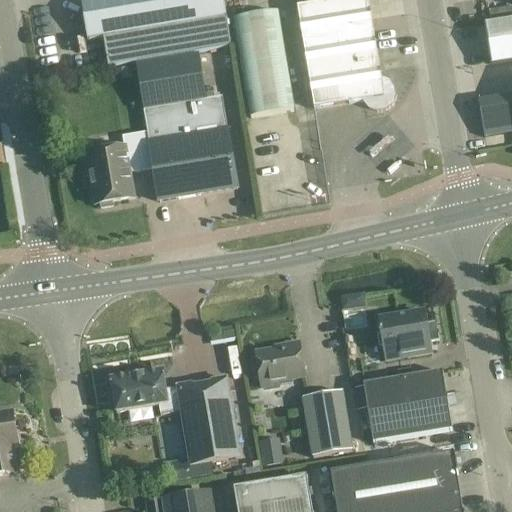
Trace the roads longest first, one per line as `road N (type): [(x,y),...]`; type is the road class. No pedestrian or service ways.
road 1 (tertiary): [(49,286),(247,260),(461,216)]
road 2 (unclassified): [(49,286),(0,22)]
road 3 (unclassified): [(497,466),(461,216)]
road 4 (unclassified): [(88,511),(49,286)]
road 5 (unclassified): [(426,0),(461,216)]
